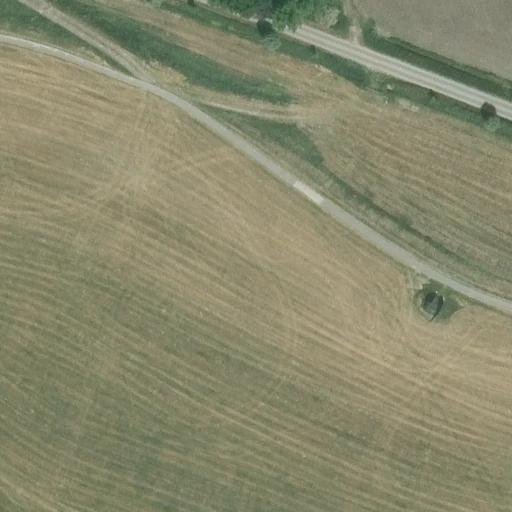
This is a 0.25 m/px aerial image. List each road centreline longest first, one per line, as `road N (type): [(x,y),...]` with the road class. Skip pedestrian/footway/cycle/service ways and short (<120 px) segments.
road 1 (unclassified): [(511,113),(213,0)]
road 2 (track): [(374,60),(360,97),(297,116),(155,90)]
road 3 (track): [(21,0),(104,48),(155,90)]
